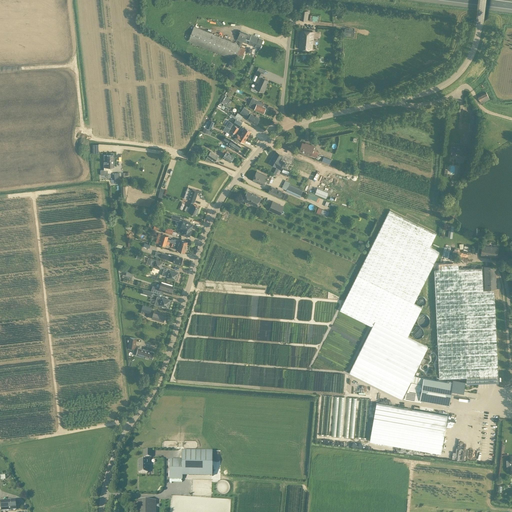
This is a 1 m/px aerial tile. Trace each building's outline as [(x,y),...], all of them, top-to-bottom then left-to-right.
[(308,11),(301,10),(300,20),(307,21),(308,11)] [(242,42),(248,43),(260,48),(263,39),(251,35),(249,40),(245,39),(248,33),(240,30),(236,40),(240,41),(239,44),(238,44),(194,26),(188,41),(235,60),(241,45),(242,42)] [(299,43),(299,48),(312,49),(313,31),(300,30),(299,43)] [(257,70),(255,74),(258,76),(256,82),(258,83),(255,88),(264,92),(266,87),(265,87),(268,80),(262,77),(264,73),(265,70),(259,67),(257,70)] [(481,103),(489,98),(486,91),(477,96),(481,103)] [(265,108),(261,106),(263,103),(258,101),(252,98),(249,105),(255,108),(254,109),(263,113),(265,108)] [(250,111),(244,107),(240,112),(246,116),(248,117),(247,119),(255,124),(259,119),(259,118),(256,115),(255,117),(249,112),(250,111)] [(229,120),(226,126),(230,128),(232,129),(233,128),(237,130),(238,128),(236,127),(235,126),(235,125),(237,126),(239,128),(242,123),(236,119),(233,123),(229,120)] [(211,130),(215,122),(209,120),(207,123),(206,123),(205,127),(211,130)] [(242,131),(241,133),(247,137),(251,131),(244,127),(244,128),(242,126),(240,130),(242,131)] [(247,137),(241,133),(240,135),(237,133),(236,134),(235,133),(233,132),(232,135),(235,137),(237,139),(243,142),(247,137)] [(231,140),(225,136),(222,141),(228,144),(227,145),(237,152),(241,146),(231,140)] [(309,145),(302,142),(299,150),(304,152),(304,153),(315,157),(318,152),(312,149),(314,146),(310,144),(309,145)] [(193,147),(188,155),(191,156),(192,154),(194,155),(196,151),(197,149),(193,147)] [(450,147),(450,151),(451,151),(451,156),(456,157),(456,156),(463,156),(463,158),(469,159),(469,151),(464,150),(465,147),(460,147),(451,147),(451,148),(450,147)] [(212,159),(215,161),(218,156),(211,151),(207,156),(205,160),(211,162),(212,159)] [(276,167),(276,166),(277,166),(273,174),(277,177),(282,168),(278,167),(280,164),(278,163),(283,155),(275,151),(269,163),(276,167)] [(223,157),(230,162),(234,157),(226,152),(224,155),(223,157)] [(104,170),(101,170),(101,175),(108,175),(108,173),(111,173),(110,167),(113,167),(113,161),(113,154),(104,155),(104,161),(104,167),(104,170)] [(282,172),(281,174),(287,177),(290,178),(292,173),(289,172),(290,171),(283,168),(281,171),(282,172)] [(264,186),(266,182),(269,184),(271,178),(268,177),(256,171),(252,180),(264,186)] [(290,182),(285,180),(282,188),(286,190),(286,191),(299,197),(303,191),(289,184),(290,182)] [(270,186),(268,192),(283,199),(286,193),(270,186)] [(184,198),(194,202),(198,191),(188,187),(184,198)] [(260,198),(247,192),(243,200),(256,206),(260,198)] [(318,197),(308,193),(306,197),(316,201),(318,197)] [(284,206),(272,201),(268,210),(280,215),(284,206)] [(200,206),(193,203),(191,208),(186,206),(184,210),(195,215),(196,214),(197,214),(198,212),(197,211),(200,206)] [(329,212),(317,207),(315,212),(327,217),(329,212)] [(344,303),(340,310),(370,325),(372,326),(368,336),(349,373),(399,398),(402,399),(402,398),(410,382),(417,383),(422,384),(420,400),(449,405),(452,389),(463,391),(465,382),(452,380),(446,380),(446,381),(419,376),(413,375),(425,352),(427,347),(407,337),(422,308),(414,304),(429,274),(439,252),(436,251),(429,247),(436,233),(390,210),(344,303)] [(183,220),(180,226),(191,230),(191,229),(192,229),(192,227),(192,226),(192,224),(190,223),(190,222),(183,220)] [(191,231),(191,230),(180,226),(178,233),(182,235),(186,236),(187,235),(189,236),(190,233),(191,233),(191,231)] [(167,239),(167,241),(171,242),(186,247),(188,242),(180,240),(174,239),(174,240),(172,239),(171,240),(167,239)] [(171,242),(170,245),(175,247),(178,248),(177,250),(185,252),(186,247),(171,242)] [(498,247),(482,245),(481,254),(496,256),(498,247)] [(162,253),(156,251),(155,256),(160,257),(169,260),(169,259),(170,260),(169,260),(173,262),(180,265),(183,258),(175,255),(175,256),(169,254),(169,255),(162,253)] [(163,262),(156,260),(154,265),(161,267),(165,268),(163,273),(169,274),(168,277),(176,279),(179,272),(170,269),(171,268),(165,266),(165,267),(162,266),(163,262)] [(484,266),(485,289),(496,289),(496,266),(484,266)] [(482,268),(434,270),(439,379),(466,377),(466,384),(498,382),(494,293),(483,293),(482,268)] [(153,286),(151,291),(154,292),(163,294),(164,292),(172,294),(174,287),(165,285),(161,283),(159,288),(153,286)] [(162,298),(157,296),(154,305),(159,306),(160,304),(168,307),(170,300),(162,298)] [(152,307),(143,304),(141,310),(150,313),(152,307)] [(165,314),(154,311),(152,318),(163,322),(165,314)] [(428,324),(427,314),(418,315),(419,325),(428,324)] [(137,338),(130,337),(128,347),(135,348),(137,338)] [(138,348),(136,355),(142,357),(142,356),(152,359),(154,352),(144,349),(138,348)] [(341,437),(344,397),(334,396),(332,436),(341,437)] [(370,441),(441,453),(447,415),(376,403),(370,441)] [(140,473),(147,473),(147,465),(149,465),(149,458),(151,458),(151,451),(145,451),(145,458),(146,458),(146,461),(140,461),(140,473)] [(213,451),(182,451),(182,460),(169,460),(168,460),(168,478),(169,478),(169,479),(182,479),(182,476),(213,476),(213,451)] [(15,500),(1,501),(1,510),(2,511),(16,510),(15,500)] [(156,511),(156,501),(138,500),(138,511),(156,511)]
